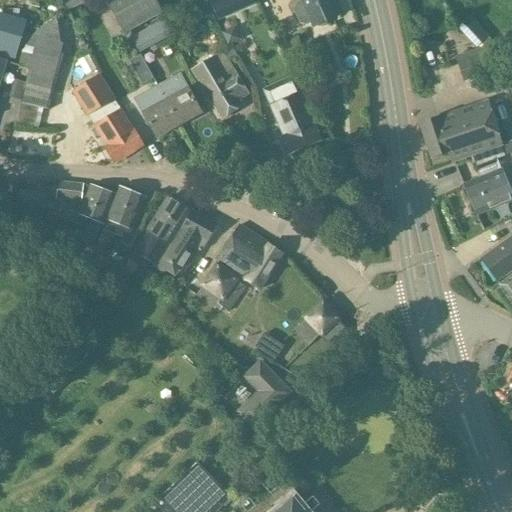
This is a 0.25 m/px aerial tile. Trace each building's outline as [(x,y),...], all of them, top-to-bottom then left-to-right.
[(91,0),(63,0),(68,11),(92,1),(91,0)] [(156,0),(105,0),(125,35),(164,14),(156,0)] [(217,15),(231,9),(226,0),(214,0),(211,2),(217,15)] [(297,3),(294,11),(300,24),(307,26),(312,24),(313,27),(317,25),(321,27),(327,24),(328,20),(339,15),(332,0),(300,0),(301,1),(297,3)] [(23,53),(19,64),(22,65),(24,66),(31,68),(26,85),(49,92),(59,53),(55,52),(58,42),(62,43),(57,19),(33,36),(25,48),(23,53)] [(131,39),(136,50),(145,45),(139,34),(131,39)] [(231,46),(213,54),(215,57),(220,66),(228,61),(236,56),(235,54),(231,46)] [(488,47),(455,57),(463,83),(496,73),(488,47)] [(132,62),(149,90),(159,83),(143,56),(132,62)] [(249,94),(234,71),(226,76),(220,66),(215,57),(192,71),(222,119),(244,106),(240,100),(249,94)] [(102,138),(102,139),(106,146),(104,147),(114,164),(144,146),(134,130),(133,130),(99,75),(73,91),(95,126),(93,127),(97,140),(102,138)] [(202,113),(181,75),(158,87),(179,125),(202,113)] [(9,98),(21,101),(24,89),(26,83),(14,80),(9,98)] [(179,125),(158,87),(136,99),(156,137),(179,125)] [(289,154),(322,141),(315,124),(303,92),(270,105),(282,136),(289,154)] [(487,102),(420,124),(431,158),(449,152),(452,162),(480,153),(501,146),(502,146),(487,102)] [(511,142),(502,146),(501,146),(504,156),(511,153),(511,142)] [(475,167),(504,157),(504,156),(501,146),(480,153),(471,156),(475,167)] [(511,198),(500,170),(464,185),(476,215),(511,199),(511,198)] [(79,215),(104,225),(115,195),(91,185),(91,186),(82,185),(59,183),(58,198),(81,201),(85,201),(79,215)] [(145,197),(121,187),(108,221),(132,231),(145,197)] [(20,191),(17,207),(39,211),(42,195),(20,191)] [(169,245),(190,211),(168,197),(147,231),(148,232),(136,254),(157,266),(169,245)] [(178,237),(155,274),(162,278),(166,272),(170,266),(170,264),(184,273),(194,255),(198,249),(199,250),(200,251),(216,224),(193,211),(178,237)] [(260,291),(284,253),(240,225),(216,263),(215,262),(199,287),(201,288),(195,297),(214,310),(215,308),(220,311),(222,307),(231,312),(246,288),(240,284),(243,280),(260,291)] [(108,254),(115,235),(102,230),(96,249),(108,254)] [(511,236),(481,259),(497,281),(511,270),(511,236)] [(511,275),(499,285),(511,301),(511,275)] [(303,322),(293,331),(308,347),(321,334),(334,348),(350,333),(339,322),(343,319),(323,299),(300,320),(303,322)] [(278,358),(286,345),(267,333),(259,347),(278,358)] [(260,360),(243,377),(257,392),(236,412),(254,431),(293,392),(260,360)] [(261,469),(278,487),(287,478),(271,461),(261,469)] [(198,463),(155,504),(162,511),(217,511),(231,499),(198,463)] [(304,511),(293,498),(276,511),(304,511)]
